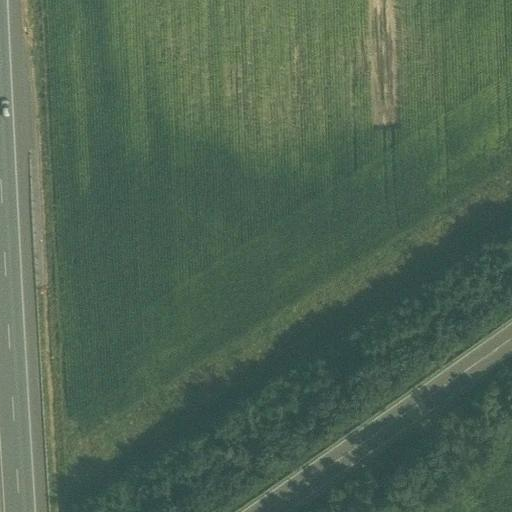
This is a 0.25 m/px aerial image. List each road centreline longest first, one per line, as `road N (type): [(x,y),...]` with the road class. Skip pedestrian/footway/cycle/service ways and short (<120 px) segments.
road 1 (motorway): [(19,511),(0,168)]
road 2 (tertiary): [(247,511),(511,328)]
